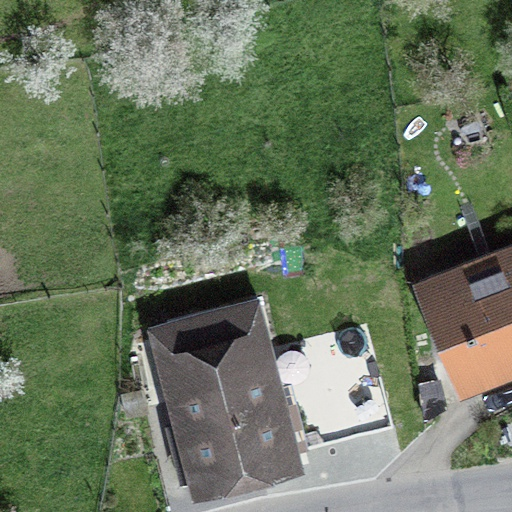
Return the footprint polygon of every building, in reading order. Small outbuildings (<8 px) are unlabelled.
[(511,261),(432,293),(463,371),(511,351),(511,261)] [(149,327),(190,477),(292,448),(280,403),(269,407),(240,302),(149,327)] [(418,374),(393,381),(403,421),(443,410),(433,370),(418,374)] [(343,437),(403,421),(393,381),(333,397),(343,437)] [(122,394),(126,413),(145,409),(141,390),(122,394)]
